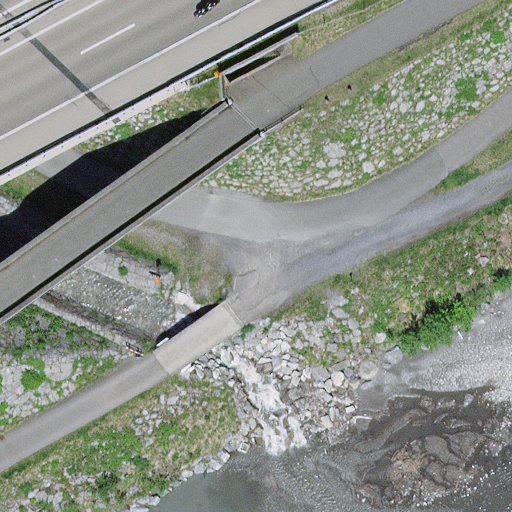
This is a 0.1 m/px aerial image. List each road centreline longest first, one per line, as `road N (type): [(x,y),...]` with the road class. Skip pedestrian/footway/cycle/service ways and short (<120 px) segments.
road 1 (track): [(0,460),(233,317),(329,230),(403,227),(511,175)]
road 2 (track): [(0,108),(73,161),(226,215),(329,230),(511,106)]
road 3 (track): [(457,0),(247,116),(0,293)]
road 4 (motorway): [(0,100),(187,0)]
